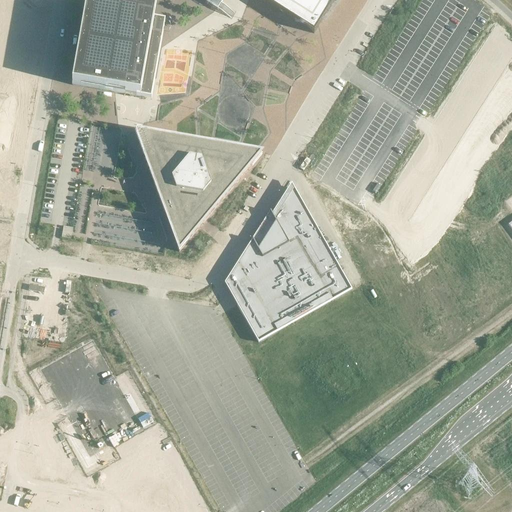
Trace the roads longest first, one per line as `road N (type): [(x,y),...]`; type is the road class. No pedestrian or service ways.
road 1 (unclassified): [(14,257),(179,285),(201,280),(378,0)]
road 2 (unclassified): [(59,0),(14,257)]
road 3 (secondary): [(511,350),(316,511)]
road 4 (secondary): [(373,511),(504,403)]
road 5 (unknown): [(8,139),(21,0)]
